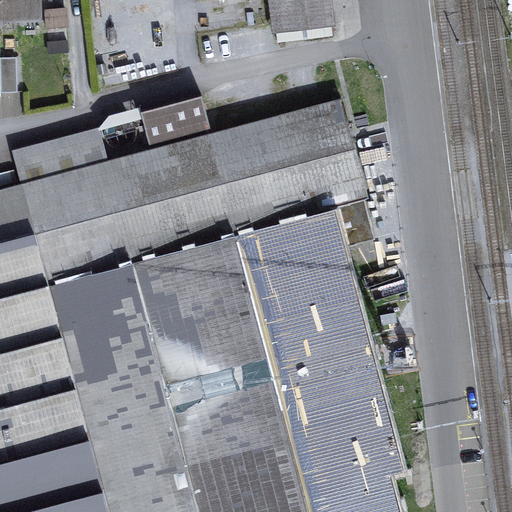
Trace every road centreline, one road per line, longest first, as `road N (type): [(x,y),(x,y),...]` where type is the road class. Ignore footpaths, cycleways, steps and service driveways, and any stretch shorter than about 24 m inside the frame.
road 1 (residential): [(450,511),(403,37)]
road 2 (residential): [(0,128),(403,37)]
